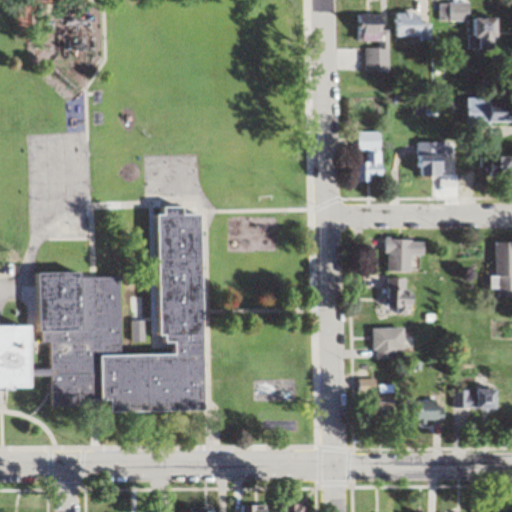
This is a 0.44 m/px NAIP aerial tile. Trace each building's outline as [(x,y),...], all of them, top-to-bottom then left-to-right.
[(472,2),(440,2),(440,21),(474,22),(474,49),(502,50),(503,17),(472,17),(472,2)] [(427,38),(427,10),(395,10),(395,38),(427,38)] [(470,127),(511,126),(511,98),(470,99),(470,127)] [(386,132),(359,132),(359,181),(386,181),(386,132)] [(418,143),(418,179),(453,179),(452,143),(418,143)] [(510,179),(510,155),(478,155),(478,179),(510,179)] [(37,275),(37,327),(0,327),(0,387),(39,387),(39,343),(51,343),(51,405),(102,405),(102,399),(114,399),(115,413),(211,412),(209,211),(195,211),(194,204),(167,204),(167,212),(161,212),(161,336),(172,336),(172,342),(184,342),(184,358),(121,358),(121,279),(84,279),(84,274),(37,275)] [(389,272),(416,273),(416,256),(429,257),(429,240),(390,239),(389,272)] [(511,242),(496,243),(497,289),(501,289),(501,298),(511,297),(511,242)] [(417,280),(389,279),(387,315),(415,316),(417,280)] [(408,328),(375,328),(375,360),(399,360),(399,351),(408,351),(408,328)] [(379,397),(378,426),(397,427),(398,385),(382,384),(382,380),(359,379),(358,397),(379,397)] [(503,409),(503,390),(455,390),(455,409),(503,409)] [(415,421),(447,421),(447,401),(415,401),(415,421)]
